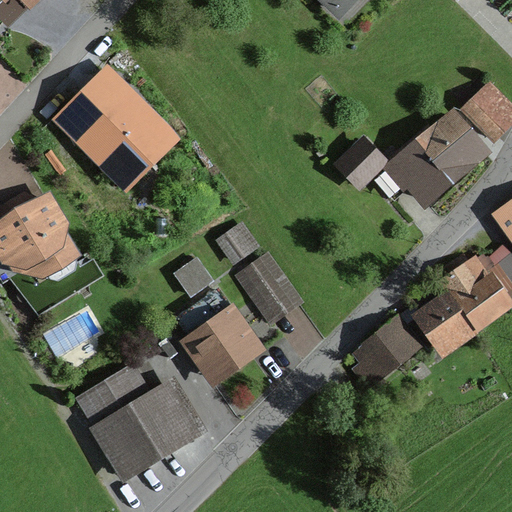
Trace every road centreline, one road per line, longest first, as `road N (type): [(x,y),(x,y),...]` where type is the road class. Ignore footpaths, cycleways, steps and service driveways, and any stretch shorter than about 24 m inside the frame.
road 1 (unclassified): [(173,511),(417,266),(511,153)]
road 2 (residential): [(0,127),(118,0)]
